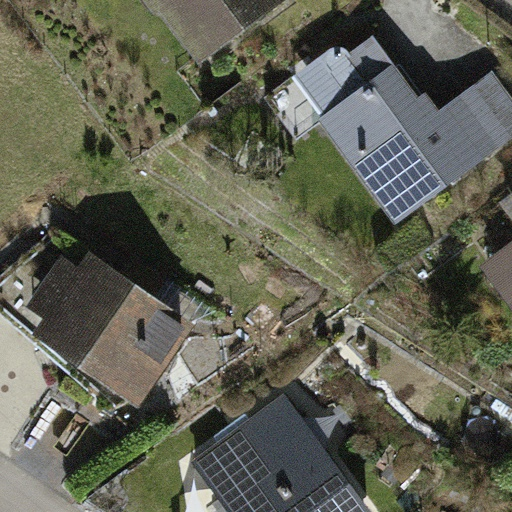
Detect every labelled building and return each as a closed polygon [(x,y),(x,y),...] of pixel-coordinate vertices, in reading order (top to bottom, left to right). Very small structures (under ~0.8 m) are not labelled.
[(143,0),(200,75),(294,5),(290,0),(143,0)] [(399,71),(322,129),(403,235),(511,152),(511,99),(497,79),(439,123),(399,71)] [(147,414),(200,333),(76,252),(23,333),(147,414)] [(511,257),(501,266),(511,280),(511,257)] [(369,511),(286,401),(197,468),(230,511),(369,511)]
